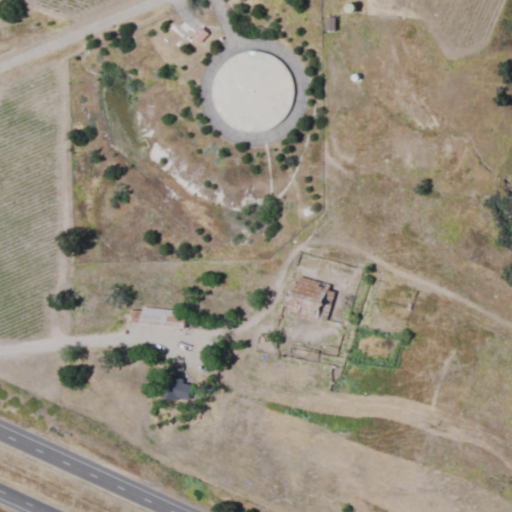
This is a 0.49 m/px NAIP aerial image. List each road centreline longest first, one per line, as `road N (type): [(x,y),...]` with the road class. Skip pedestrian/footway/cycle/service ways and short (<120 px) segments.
road 1 (primary): [(187,511),(0,431)]
road 2 (residential): [(0,69),(156,0)]
road 3 (residential): [(0,345),(145,330)]
